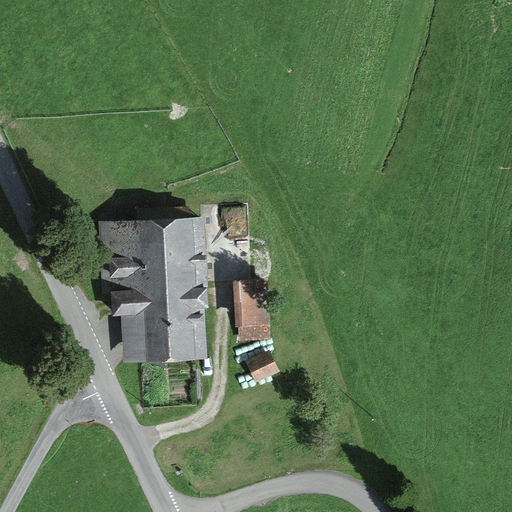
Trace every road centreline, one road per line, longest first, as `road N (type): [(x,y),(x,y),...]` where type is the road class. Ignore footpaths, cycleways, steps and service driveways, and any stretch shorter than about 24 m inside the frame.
road 1 (unclassified): [(166,511),(0,161)]
road 2 (track): [(209,511),(306,481),(348,489),(376,511)]
road 3 (track): [(104,386),(40,447),(5,511)]
